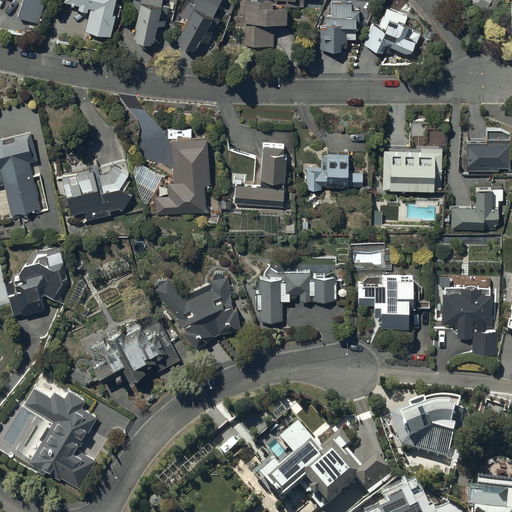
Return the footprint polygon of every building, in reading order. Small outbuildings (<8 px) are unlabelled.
[(64,0),(64,1),(80,4),(79,8),(88,10),(89,5),(94,7),(94,9),(90,8),(86,29),(112,34),(113,27),(117,28),(121,5),(114,4),(114,0),(64,0)] [(140,0),(136,33),(155,35),(158,19),(166,20),(169,1),(163,1),(162,0),(140,0)] [(219,0),(194,0),(194,2),(189,0),(187,0),(182,13),(187,15),(178,35),(198,44),(205,29),(211,32),(220,14),(215,11),(219,0)] [(352,0),(332,0),(332,10),(328,10),(328,21),(322,21),(321,45),(342,45),(342,43),(348,44),(348,33),(357,33),(357,27),(360,27),(360,6),(352,6),(352,0)] [(468,0),(467,3),(490,15),(497,0),(468,0)] [(244,1),(244,44),(273,44),(273,24),(287,24),(287,8),(271,8),(271,1),(244,1)] [(376,22),(367,43),(385,50),(388,41),(390,41),(391,38),(395,39),(393,44),(407,50),(414,47),(417,48),(422,34),(408,28),(411,21),(408,20),(408,19),(405,17),(405,16),(389,9),(383,24),(376,22)] [(155,193),(156,212),(207,208),(205,180),(212,180),(208,130),(192,131),(192,126),(169,126),(169,135),(172,135),(175,177),(168,177),(169,182),(160,183),(160,190),(169,190),(169,192),(155,193)] [(422,142),(384,142),(383,187),(428,187),(428,197),(441,197),(441,184),(443,184),(443,126),(428,126),(428,140),(422,140),(422,142)] [(31,127),(0,133),(0,181),(5,181),(13,216),(41,209),(30,158),(38,156),(31,127)] [(467,135),(466,167),(499,167),(499,163),(510,163),(511,132),(486,132),(486,135),(467,135)] [(284,142),(264,141),(262,185),(247,185),(248,179),(232,179),(232,184),(236,184),(235,202),(284,205),(285,180),(286,180),(287,153),(284,153),(284,142)] [(322,163),(307,163),(307,186),(322,186),(322,181),(364,181),(364,168),(350,168),(349,147),(328,147),(328,153),(322,153),(322,163)] [(86,166),(63,173),(73,209),(85,207),(87,215),(111,210),(109,203),(120,201),(125,203),(133,188),(126,184),(130,178),(126,176),(130,167),(114,159),(110,167),(100,170),(97,160),(85,163),(86,166)] [(475,201),(450,201),(450,227),(479,227),(479,231),(495,231),(495,219),(498,219),(498,196),(502,196),(502,184),(491,183),(491,182),(475,181),(475,201)] [(19,288),(24,310),(45,306),(42,289),(46,289),(59,297),(69,280),(69,276),(67,276),(67,271),(65,258),(49,262),(40,255),(25,258),(21,267),(21,272),(16,273),(18,289),(19,288)] [(0,305),(10,303),(1,265),(0,265),(0,305)] [(262,309),(262,320),(285,319),(285,301),(293,301),(293,294),(302,294),(302,300),(337,300),(337,299),(341,299),(340,280),(339,280),(339,272),(315,273),(315,268),(286,269),(286,276),(262,276),(262,291),(259,291),(259,309),(262,309)] [(383,269),(367,269),(362,277),(361,277),(361,278),(360,278),(360,300),(376,300),(376,312),(382,312),(382,324),(410,323),(410,304),(429,304),(429,295),(423,295),(423,280),(416,273),(415,273),(415,271),(410,271),(410,270),(402,270),(402,271),(398,271),(398,272),(383,272),(383,269)] [(228,273),(210,276),(211,281),(183,293),(169,275),(155,286),(185,326),(184,328),(197,345),(206,338),(206,339),(219,329),(242,325),(238,303),(234,303),(228,273)] [(461,286),(442,286),(441,320),(457,320),(457,335),(473,335),(473,353),(497,353),(497,326),(494,326),(494,322),(491,323),(491,287),(481,287),(481,281),(461,281),(461,286)] [(96,361),(104,378),(127,367),(130,373),(147,365),(146,362),(153,358),(158,368),(181,357),(161,317),(146,325),(143,319),(141,320),(140,318),(126,325),(124,321),(120,323),(119,321),(108,326),(110,329),(108,330),(111,338),(107,340),(105,336),(92,342),(98,355),(100,354),(102,358),(96,361)] [(89,400),(70,389),(66,397),(55,391),(52,398),(36,388),(29,401),(58,419),(33,461),(80,488),(97,459),(79,449),(99,415),(86,407),(89,400)] [(413,406),(392,413),(402,444),(453,459),(458,446),(460,447),(467,424),(464,423),(465,421),(468,422),(471,415),(468,415),(470,410),(461,407),(464,399),(463,399),(462,399),(461,399),(460,398),(459,398),(458,398),(457,398),(456,397),(455,397),(454,397),(453,397),(452,397),(451,397),(450,397),(449,397),(448,397),(447,397),(446,397),(445,397),(444,397),(443,397),(442,397),(441,397),(440,397),(439,397),(438,397),(437,397),(436,397),(435,398),(434,398),(433,398),(432,398),(431,399),(430,399),(429,399),(428,399),(413,404),(413,406)] [(277,491),(278,491),(283,497),(282,497),(285,501),(302,488),(310,498),(314,494),(318,500),(315,503),(323,511),(324,511),(359,482),(370,495),(395,473),(380,457),(366,470),(348,450),(354,445),(343,432),(323,450),(302,425),(283,442),(297,457),(290,463),(285,458),(281,461),(277,457),(256,476),(262,482),(265,479),(277,491)] [(511,511),(511,478),(479,476),(478,481),(466,480),(465,509),(474,509),(473,511),(511,511)] [(437,511),(436,509),(440,508),(442,502),(433,496),(429,498),(426,492),(422,493),(421,490),(414,492),(413,488),(408,490),(408,489),(405,489),(404,486),(388,492),(391,498),(392,498),(395,505),(384,509),(384,511),(380,511),(437,511)]
